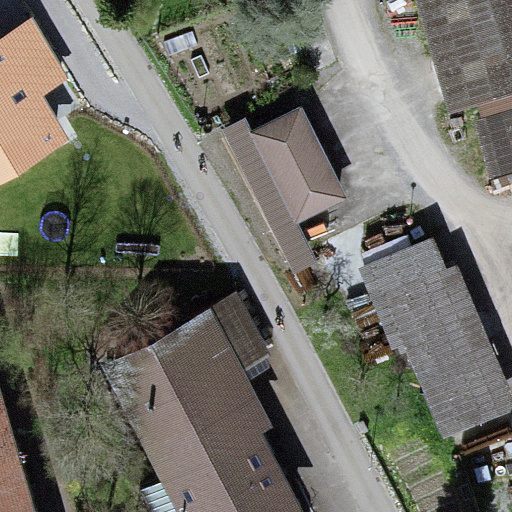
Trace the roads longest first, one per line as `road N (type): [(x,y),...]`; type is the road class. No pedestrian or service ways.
road 1 (residential): [(90,0),(238,252),(369,511)]
road 2 (residential): [(505,249),(446,187),(338,0)]
